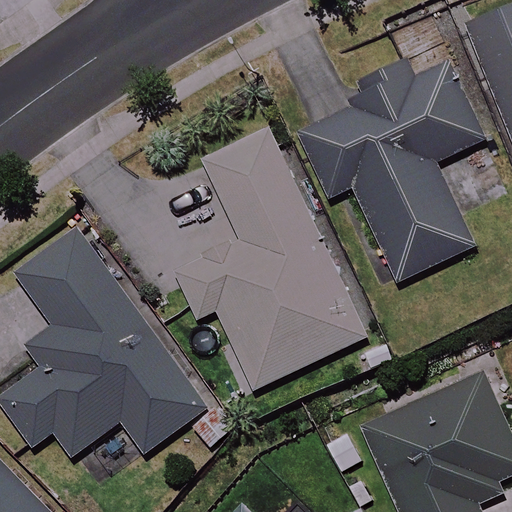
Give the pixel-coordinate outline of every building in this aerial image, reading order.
[(501,140),(440,5),(388,28),(405,66),(352,90),(361,111),(344,119),(305,136),(334,202),(360,191),(404,289),(480,254),(441,167),(501,140)] [(511,15),(473,31),(511,130),(511,15)] [(371,340),(275,132),(208,162),(245,242),(180,272),(203,323),(223,314),(259,392),(371,340)] [(234,436),(86,230),(21,277),(59,330),(30,351),(42,368),(0,398),(37,449),(56,436),(75,461),(126,424),(148,456),(193,424),(213,451),(234,436)] [(484,511),(483,508),(509,497),(505,488),(511,484),(511,427),(489,377),(367,432),(403,511),(484,511)] [(0,511),(53,511),(0,457),(0,511)]
